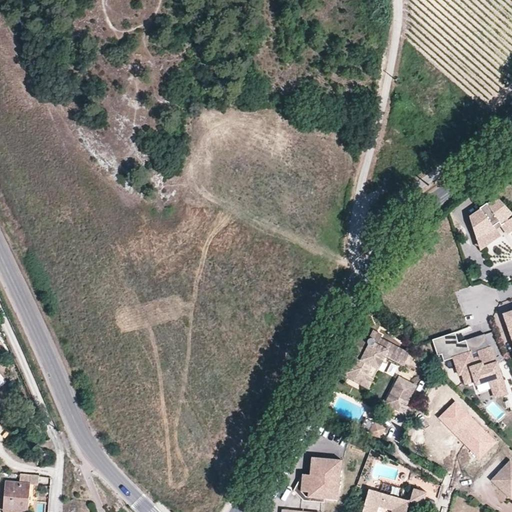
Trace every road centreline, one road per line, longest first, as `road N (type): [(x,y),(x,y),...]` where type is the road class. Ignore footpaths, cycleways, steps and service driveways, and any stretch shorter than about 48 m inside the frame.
road 1 (tertiary): [(150,511),(84,445),(0,251)]
road 2 (unclassified): [(358,279),(352,236),(400,0)]
road 3 (tertiary): [(238,511),(358,279)]
road 4 (residential): [(55,511),(58,446),(0,310)]
road 5 (tertiary): [(358,279),(437,197),(511,143)]
